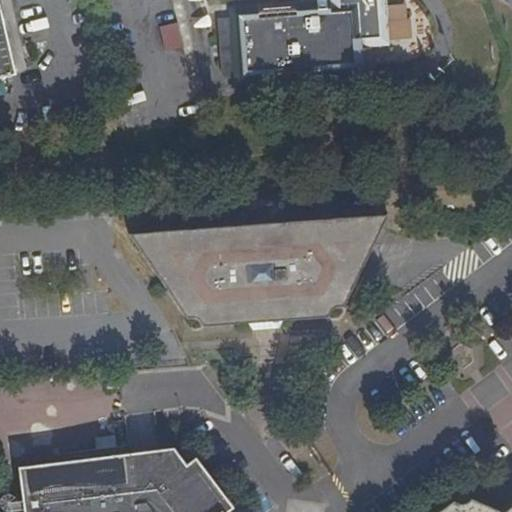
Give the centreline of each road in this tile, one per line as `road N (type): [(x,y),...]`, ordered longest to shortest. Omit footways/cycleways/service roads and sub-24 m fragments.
road 1 (residential): [(511,277),(349,398),(352,436)]
road 2 (residential): [(390,487),(511,396)]
